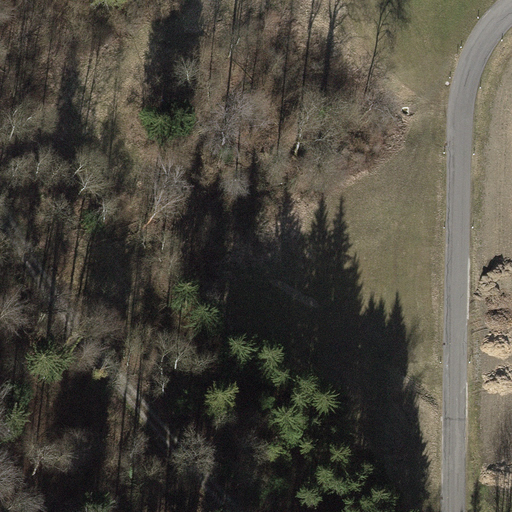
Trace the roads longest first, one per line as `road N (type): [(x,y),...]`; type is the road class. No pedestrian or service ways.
road 1 (tertiary): [(511,6),(481,40),(464,93),(455,511)]
road 2 (track): [(232,511),(65,314),(0,209)]
